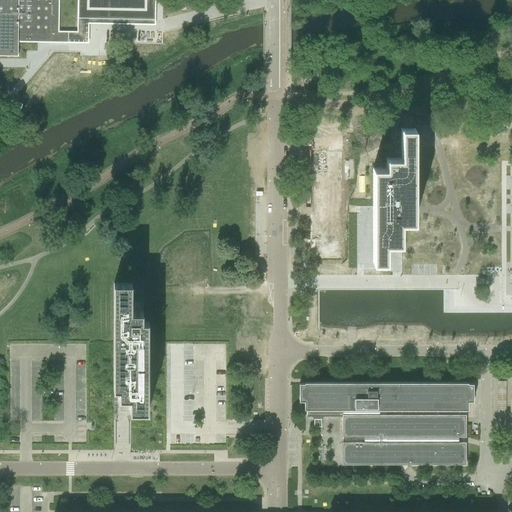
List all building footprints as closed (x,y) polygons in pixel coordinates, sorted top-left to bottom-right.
[(0,0),(0,55),(18,56),(18,42),(42,42),(43,42),(43,38),(47,38),(47,42),(48,42),(68,42),(68,32),(58,32),(58,0),(78,0),(78,15),(83,15),(88,16),(88,19),(97,19),(136,20),(154,20),(154,12),(155,12),(155,0),(0,0)] [(373,169),(373,262),(386,262),(386,244),(394,244),(401,244),(401,222),(414,222),(414,211),(414,129),(401,129),(401,158),(386,158),(386,169),(373,169)] [(114,390),(124,390),(130,390),(130,412),(148,412),(148,322),(142,322),(142,312),(131,312),(131,283),(114,283),(114,303),(114,343),(114,390)] [(497,425),(505,425),(506,381),(497,381),(497,425)] [(312,418),(314,419),(317,419),(321,419),(324,417),(342,417),(342,437),(364,437),(364,439),(364,441),(364,443),(342,443),(342,465),(465,465),(466,443),(458,443),(458,441),(458,440),(458,439),(458,437),(466,437),(466,415),(379,415),(379,413),(379,412),(379,410),(468,410),(468,402),(473,402),(473,384),(468,384),(468,383),(304,383),(304,384),(299,384),(299,402),(304,402),(304,410),(306,410),(306,412),(306,417),(311,417),(312,418)]
